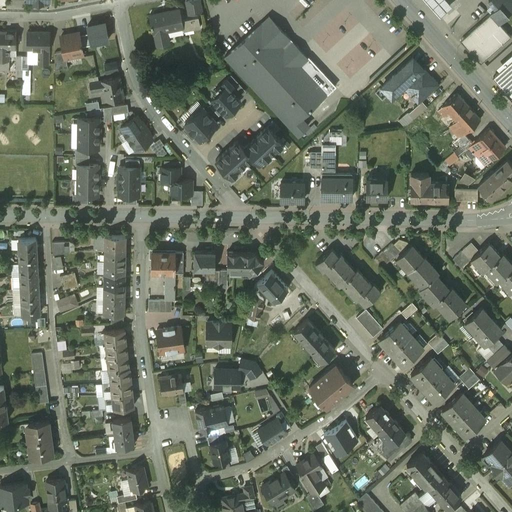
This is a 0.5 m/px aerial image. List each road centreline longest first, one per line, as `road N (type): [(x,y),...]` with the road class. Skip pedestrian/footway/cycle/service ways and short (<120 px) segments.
road 1 (tertiary): [(511,216),(255,217)]
road 2 (residential): [(47,216),(70,459)]
road 3 (residential): [(255,217),(270,247),(381,373)]
road 4 (residential): [(140,216),(140,315),(153,411)]
road 5 (residential): [(118,0),(137,81),(193,161)]
road 6 (tertiary): [(405,0),(511,124)]
